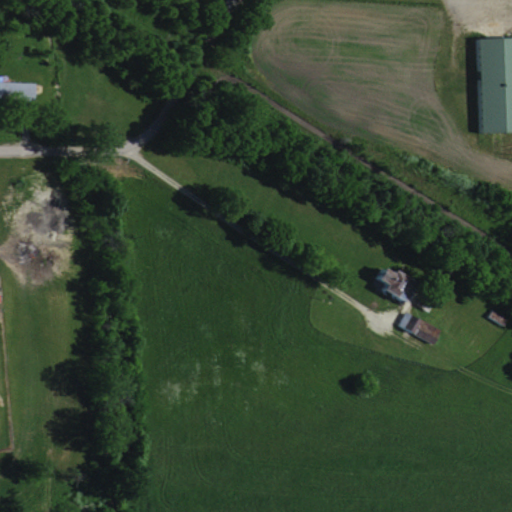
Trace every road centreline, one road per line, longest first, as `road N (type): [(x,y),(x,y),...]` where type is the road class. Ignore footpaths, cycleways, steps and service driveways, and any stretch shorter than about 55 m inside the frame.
road 1 (residential): [(130,146),(193,67),(230,0)]
road 2 (residential): [(0,150),(130,146)]
